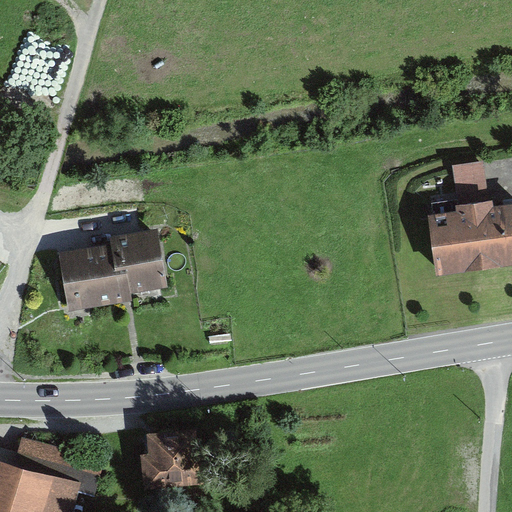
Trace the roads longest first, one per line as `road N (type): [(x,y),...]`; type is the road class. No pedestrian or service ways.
road 1 (secondary): [(511,340),(187,391),(0,400)]
road 2 (track): [(511,53),(207,103),(72,100)]
road 3 (track): [(23,232),(47,186),(103,0)]
road 4 (track): [(487,511),(494,343)]
